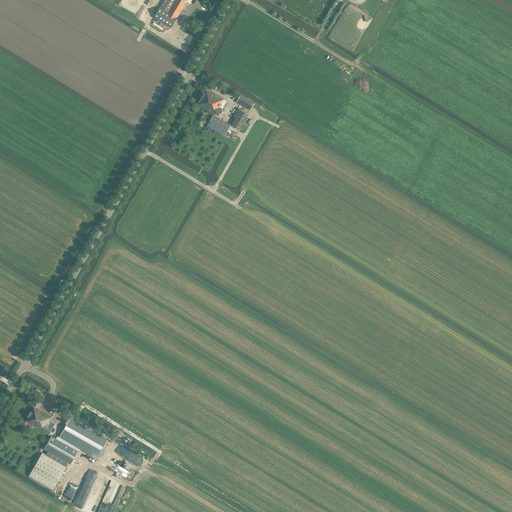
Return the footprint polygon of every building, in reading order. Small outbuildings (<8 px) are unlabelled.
[(163,0),(153,17),(171,28),(186,2),(191,4),(193,0),(163,0)] [(206,89),(198,104),(208,110),(207,112),(213,115),(214,114),(215,115),(216,114),(218,116),(222,108),(220,107),(224,99),(206,89)] [(236,102),(250,110),(255,103),(240,94),(236,102)] [(236,117),(231,125),(239,130),(242,124),(244,121),(249,114),(239,108),(234,115),(236,117)] [(213,115),(207,125),(225,135),(231,125),(215,115),(214,114),(213,115)] [(49,434),(56,423),(51,420),(53,416),(34,405),(25,421),(49,434)] [(71,464),(80,448),(97,458),(108,440),(70,418),(58,439),(52,435),(45,449),(71,464)] [(42,453),(30,475),(53,488),(66,466),(42,453)]
